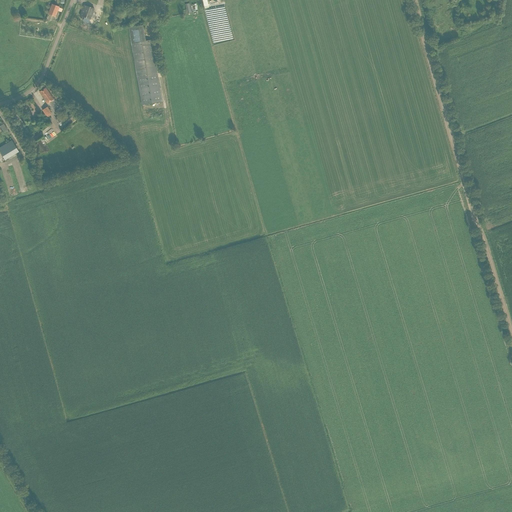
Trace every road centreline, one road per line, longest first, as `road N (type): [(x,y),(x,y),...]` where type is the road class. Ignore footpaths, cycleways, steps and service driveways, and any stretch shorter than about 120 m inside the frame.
road 1 (track): [(511,333),(414,0)]
road 2 (residential): [(0,103),(26,93),(45,73),(71,0)]
